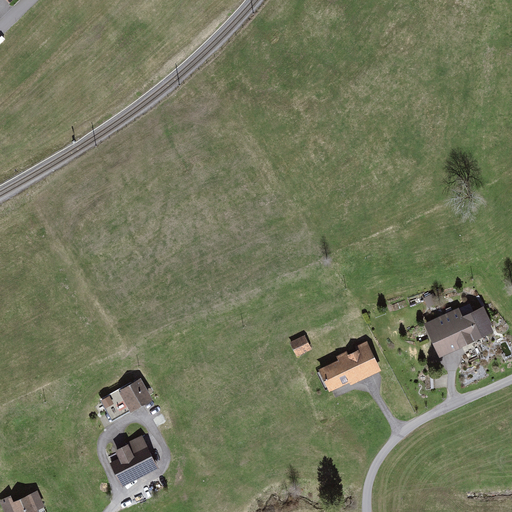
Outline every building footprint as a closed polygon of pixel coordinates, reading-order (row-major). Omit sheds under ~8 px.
[(428,326),(444,361),(498,338),(486,312),(466,321),(462,312),(428,326)] [(304,335),(289,343),(295,357),(311,349),(304,335)] [(321,365),(335,395),(384,372),(370,342),(321,365)] [(119,423),(156,403),(143,381),(107,401),(119,423)] [(110,456),(125,487),(161,470),(145,438),(110,456)] [(8,505),(10,511),(47,511),(39,492),(8,505)]
